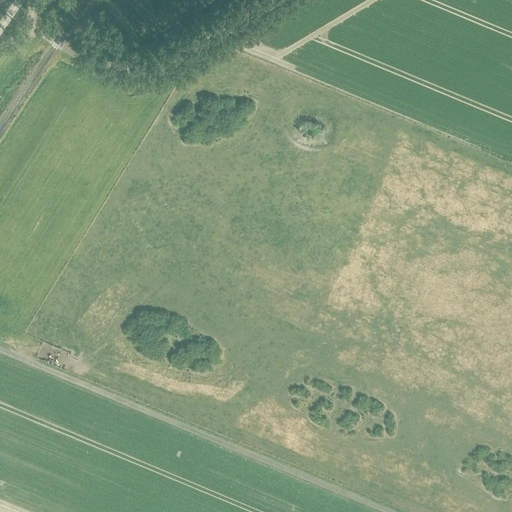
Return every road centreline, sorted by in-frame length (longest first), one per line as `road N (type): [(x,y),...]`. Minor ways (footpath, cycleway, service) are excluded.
road 1 (track): [(0,350),(384,511)]
road 2 (track): [(29,27),(123,71),(147,71),(282,0)]
